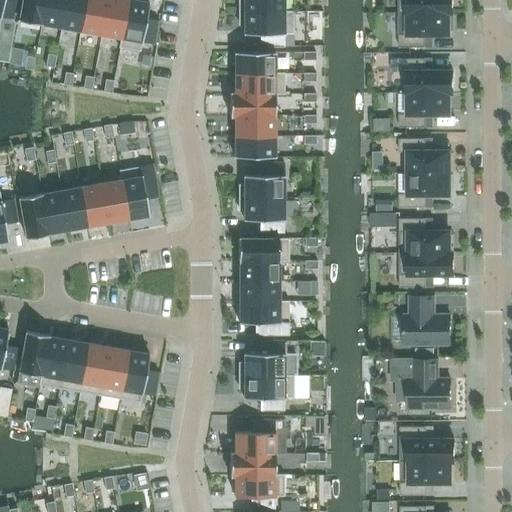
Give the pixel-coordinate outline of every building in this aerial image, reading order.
[(0,0),(0,20),(1,16),(13,19),(16,0),(0,0)] [(40,23),(44,0),(21,0),(18,20),(40,23)] [(61,27),(65,0),(44,0),(40,23),(61,27)] [(81,30),(86,0),(65,0),(61,27),(81,30)] [(101,34),(106,0),(86,0),(81,30),(101,34)] [(121,38),(127,0),(106,0),(101,34),(120,37),(121,38)] [(149,2),(139,0),(127,0),(121,38),(120,37),(118,47),(140,51),(142,41),(154,44),(158,20),(146,18),(149,2)] [(238,0),(239,11),(284,11),(284,10),(283,0),(238,0)] [(453,12),(452,0),(398,0),(399,13),(408,13),(408,12),(453,12)] [(294,10),(284,10),(284,11),(239,11),(239,23),(244,23),(244,33),(260,33),(260,46),(284,46),(284,33),(294,33),(294,10)] [(453,13),(453,12),(408,12),(408,13),(408,29),(399,29),(399,46),(426,46),(426,34),(449,34),(449,29),(453,29),(452,13),(453,13)] [(275,51),(234,51),(234,73),(275,73),(275,72),(275,51)] [(56,55),(48,53),(45,66),(54,67),(56,55)] [(26,56),(24,68),(33,69),(35,57),(26,56)] [(408,71),(408,92),(449,92),(449,93),(453,93),(453,70),(426,70),(426,58),(399,58),(399,71),(408,71)] [(73,73),(65,72),(63,84),(71,86),(73,73)] [(284,72),(275,72),(275,73),(234,73),(234,92),(234,93),(275,93),(275,94),(284,94),(284,72)] [(94,77),(85,75),(83,87),(91,89),(94,77)] [(114,80),(105,79),(103,91),(112,92),(114,80)] [(275,115),(275,94),(275,93),(234,93),(234,92),(230,92),(230,116),(234,116),(234,115),(275,115)] [(426,114),(449,114),(449,93),(449,92),(408,92),(408,93),(409,93),(409,113),(399,113),(399,126),(426,126),(426,114)] [(275,135),(275,115),(234,115),(234,116),(234,135),(275,135)] [(111,124),(103,125),(105,138),(114,136),(111,124)] [(91,128),(83,129),(85,141),(94,140),(91,128)] [(71,131),(63,133),(65,145),(73,143),(71,131)] [(275,156),(275,135),(234,135),(234,156),(275,156)] [(409,151),(409,172),(449,172),(449,170),(453,170),(453,153),(449,153),(449,150),(426,150),(426,138),(399,138),(399,151),(409,151)] [(33,147),(24,148),(26,161),(35,159),(33,147)] [(54,149),(45,151),(47,163),(56,162),(54,149)] [(260,162),(260,174),(244,174),(244,184),(239,184),(239,197),(284,197),(284,162),(260,162)] [(119,169),(120,179),(128,218),(149,215),(146,198),(158,196),(152,163),(119,169)] [(450,191),(453,191),(453,174),(449,174),(449,172),(409,172),(409,193),(399,193),(399,206),(426,206),(426,194),(450,194),(450,191)] [(120,179),(100,182),(107,222),(128,218),(120,179)] [(107,222),(100,182),(80,186),(87,226),(107,222)] [(87,226),(80,186),(63,189),(60,189),(67,229),(87,226)] [(67,229),(60,189),(40,193),(47,233),(49,232),(67,229)] [(47,233),(40,193),(19,197),(26,237),(49,233),(49,232),(47,233)] [(0,194),(0,241),(8,240),(5,223),(17,221),(13,198),(1,200),(0,194)] [(284,232),(284,197),(239,197),(239,209),(243,209),(244,219),(260,219),(260,232),(284,232)] [(396,225),(396,212),(372,212),(371,224),(396,225)] [(399,219),(400,253),(453,252),(453,234),(450,234),(450,230),(426,230),(426,218),(399,219)] [(289,261),(289,237),(238,237),(238,261),(239,261),(239,260),(279,260),(279,261),(289,261)] [(317,247),(317,239),(305,239),(305,247),(317,247)] [(454,274),(454,252),(453,252),(400,253),(400,287),(426,286),(426,274),(454,274)] [(279,280),(279,261),(279,260),(239,260),(239,261),(239,280),(279,280)] [(317,269),(317,260),(305,260),(305,269),(317,269)] [(279,300),(279,280),(239,280),(239,301),(279,301),(279,300)] [(410,295),(410,314),(404,314),(404,344),(451,344),(450,314),(435,314),(434,295),(410,295)] [(289,334),(289,300),(279,300),(279,301),(239,301),(239,322),(255,322),(255,334),(289,334)] [(13,370),(17,346),(5,344),(8,328),(0,326),(0,372),(1,368),(13,370)] [(41,375),(48,335),(49,335),(49,334),(26,330),(18,371),(40,375),(41,375)] [(59,388),(68,339),(49,335),(48,335),(41,375),(40,375),(38,384),(59,388)] [(79,391),(88,342),(68,339),(59,388),(79,391)] [(244,362),(239,362),(239,375),(278,375),(294,375),(296,375),(296,354),(284,354),(284,340),(260,340),(260,352),(244,352),(244,362)] [(99,395),(108,346),(88,342),(79,391),(99,395)] [(119,398),(128,349),(108,346),(99,395),(119,398)] [(154,395),(158,371),(146,369),(149,353),(128,349),(119,398),(140,402),(142,393),(154,395)] [(404,378),(397,378),(397,380),(397,399),(408,399),(408,408),(451,408),(450,377),(438,377),(438,358),(414,358),(404,358),(404,378)] [(278,375),(239,375),(239,387),(244,387),(244,397),(260,397),(260,409),(284,409),(284,397),(294,397),(294,375),(278,375)] [(54,418),(56,406),(48,405),(46,417),(54,418)] [(33,421),(35,409),(27,407),(24,419),(33,421)] [(251,431),(234,431),(234,452),(234,453),(275,453),(275,454),(284,454),(284,420),(275,420),(275,419),(251,419),(251,431)] [(71,437),(73,425),(65,423),(63,435),(71,437)] [(427,426),(400,426),(400,460),(409,460),(409,461),(410,461),(450,461),(454,461),(454,438),(427,438),(427,426)] [(92,440),(94,428),(85,427),(83,439),(92,440)] [(112,444),(114,432),(106,430),(104,442),(112,444)] [(234,452),(230,452),(230,475),(234,475),(234,474),(275,474),(275,473),(275,454),(275,453),(234,453),(234,452)] [(318,461),(318,452),(306,453),(306,461),(318,461)] [(409,460),(400,460),(400,481),(400,494),(427,494),(427,482),(451,482),(450,461),(410,461),(409,461),(409,460)] [(275,474),(234,474),(234,475),(234,496),(251,496),(251,508),(275,508),(275,496),(284,495),(284,473),(275,473),(275,474)] [(112,476),(103,477),(105,489),(114,488),(112,476)] [(92,479),(83,481),(85,493),(94,491),(92,479)] [(72,483),(63,484),(65,496),(74,495),(72,483)] [(56,511),(54,501),(46,502),(47,511),(56,511)]
